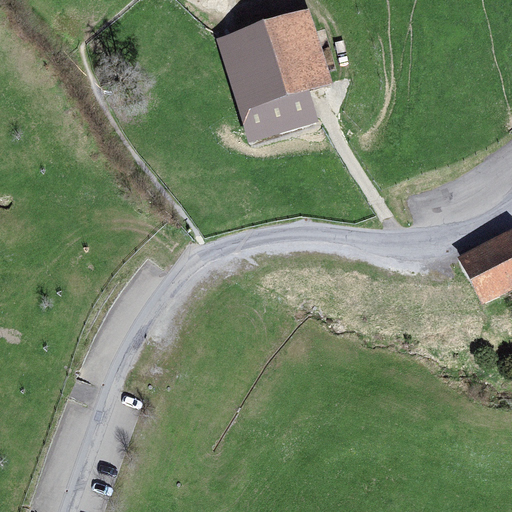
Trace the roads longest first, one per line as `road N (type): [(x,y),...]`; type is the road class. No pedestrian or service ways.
road 1 (unclassified): [(511,209),(450,245),(301,232),(237,241),(192,259),(131,350),(70,511)]
road 2 (track): [(402,243),(335,135),(298,10),(254,5),(229,25),(232,0)]
